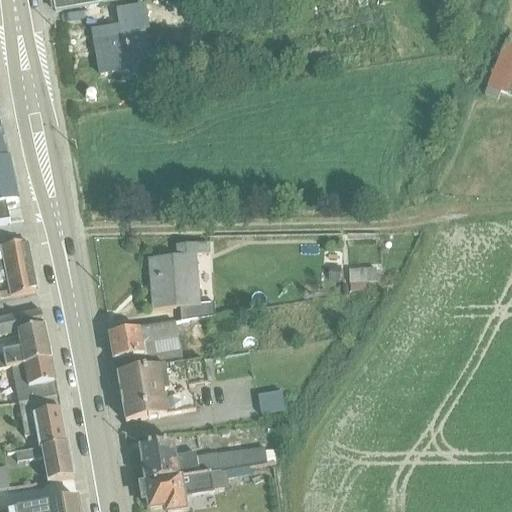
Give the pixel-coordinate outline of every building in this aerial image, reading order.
[(53,0),(55,11),(56,13),(129,0),(53,0)] [(286,4),(258,6),(260,30),(288,27),(286,4)] [(119,29),(93,33),(101,77),(131,71),(132,78),(153,75),(147,33),(150,32),(146,7),(117,12),(119,29)] [(511,40),(509,39),(485,96),(498,102),(502,93),(508,95),(511,97),(511,40)] [(0,162),(10,161),(3,130),(0,130),(0,162)] [(0,226),(10,225),(7,211),(16,209),(16,205),(19,204),(10,161),(0,162),(0,226)] [(0,272),(32,267),(28,244),(1,249),(3,260),(0,260),(0,272)] [(177,259),(149,261),(153,312),(181,310),(182,324),(216,319),(214,305),(201,306),(197,257),(211,256),(210,245),(176,248),(177,259)] [(0,272),(0,301),(38,294),(32,267),(0,272)] [(330,267),(329,284),(340,285),(342,268),(330,267)] [(377,271),(350,272),(351,294),(367,292),(367,285),(377,284),(377,271)] [(0,372),(13,370),(52,362),(42,312),(0,320),(0,339),(19,334),(20,343),(0,346),(0,372)] [(112,336),(110,337),(115,362),(116,362),(118,377),(184,366),(176,325),(112,336)] [(52,362),(13,370),(19,404),(59,398),(52,362)] [(184,366),(118,377),(126,424),(196,412),(194,399),(190,396),(189,390),(208,386),(204,363),(184,366)] [(282,394),(258,398),(262,418),(285,414),(282,394)] [(39,451),(68,446),(59,398),(19,404),(26,439),(37,437),(39,451)] [(147,485),(227,472),(256,467),(267,465),(276,464),(274,452),(267,453),(266,453),(265,450),(197,459),(196,455),(177,458),(175,445),(141,450),(147,485)] [(68,446),(39,451),(17,454),(18,464),(43,459),(48,485),(74,480),(68,446)] [(0,492),(10,491),(7,468),(0,469),(0,492)] [(227,472),(147,485),(147,487),(142,488),(144,502),(149,502),(151,511),(166,509),(165,511),(188,511),(186,498),(230,491),(227,472)] [(26,499),(43,499),(44,489),(26,488),(26,499)] [(13,511),(80,511),(78,500),(13,511)]
